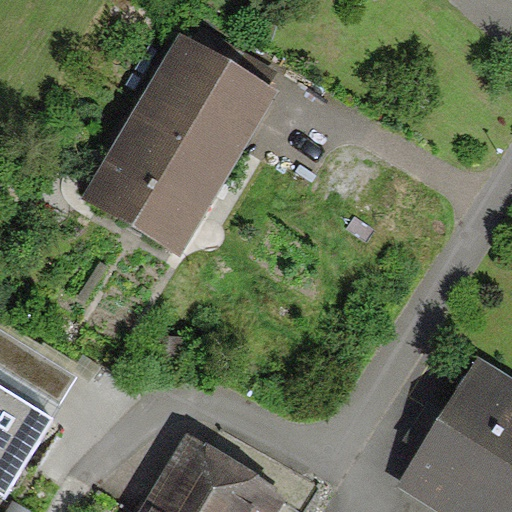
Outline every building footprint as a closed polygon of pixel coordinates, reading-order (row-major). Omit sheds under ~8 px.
[(275,97),(184,44),(92,205),(183,257),(275,97)] [(0,332),(0,369),(60,407),(76,380),(0,332)] [(452,511),(511,511),(511,385),(478,364),(403,481),(452,511)] [(0,393),(0,497),(5,501),(52,426),(0,393)] [(280,511),(286,501),(186,445),(147,511),(280,511)]
